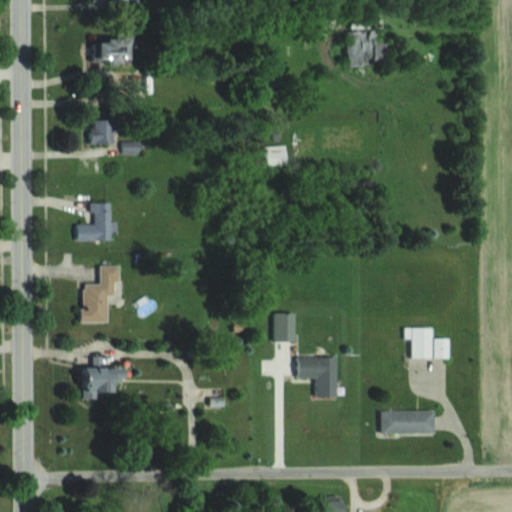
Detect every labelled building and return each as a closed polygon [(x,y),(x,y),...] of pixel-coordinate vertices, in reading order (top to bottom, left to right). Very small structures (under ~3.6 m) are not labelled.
[(344,30),(344,65),(380,65),(380,30),(344,30)] [(136,38),(104,38),(104,63),(136,63),(136,38)] [(117,119),(89,119),(89,143),(117,143),(117,119)] [(79,241),(118,240),(118,201),(93,201),(93,223),(78,223),(79,241)] [(123,264),(102,263),(102,283),(84,282),(83,321),(110,322),(111,295),(122,295),(123,264)] [(275,339),(297,339),(297,312),(275,312),(275,339)] [(435,337),(435,326),(406,326),(406,339),(413,339),(413,358),(452,358),(452,337),(435,337)] [(84,395),(122,394),(122,380),(132,379),(132,366),(105,367),(104,356),(94,356),(94,367),(83,367),(84,395)] [(339,395),(339,356),(296,356),(296,379),(317,379),(317,395),(339,395)] [(383,410),(383,433),(437,433),(437,410),(383,410)]
